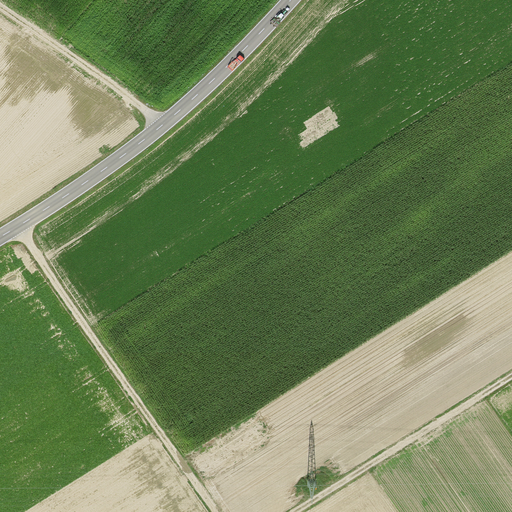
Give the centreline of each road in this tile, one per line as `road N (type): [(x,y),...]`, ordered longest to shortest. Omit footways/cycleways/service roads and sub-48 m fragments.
road 1 (secondary): [(0,236),(204,92),(289,0)]
road 2 (track): [(11,229),(212,511)]
road 3 (track): [(305,511),(511,383)]
road 4 (track): [(0,14),(161,124)]
